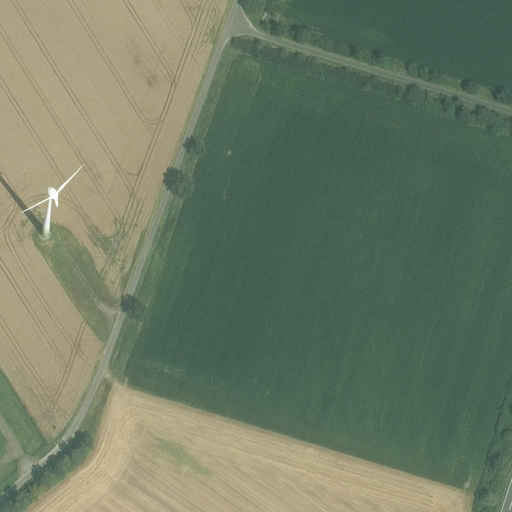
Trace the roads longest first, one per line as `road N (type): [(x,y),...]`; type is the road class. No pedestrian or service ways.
road 1 (unclassified): [(232,26),(72,448),(0,510)]
road 2 (unclassified): [(232,26),(511,109)]
